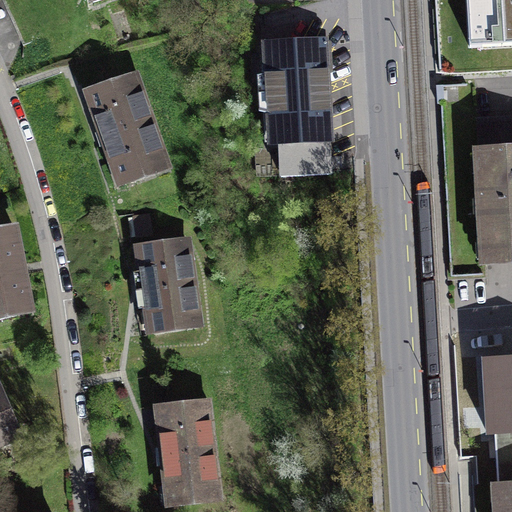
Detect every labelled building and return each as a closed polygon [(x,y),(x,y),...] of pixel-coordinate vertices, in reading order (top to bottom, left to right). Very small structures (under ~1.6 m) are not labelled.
[(35,0),(2,0),(22,45),(50,33),(35,0)] [(511,0),(479,0),(482,47),(511,44),(511,0)] [(323,41),(267,44),(273,144),(286,143),(288,175),(331,173),(323,41)] [(135,82),(83,102),(119,196),(171,177),(135,82)] [(511,137),(479,139),(484,256),(511,254),(511,137)] [(13,237),(0,239),(0,329),(29,324),(13,237)] [(190,245),(131,252),(142,348),(201,341),(190,245)] [(511,359),(494,360),(499,481),(511,480),(511,359)] [(1,385),(0,385),(0,454),(25,444),(1,385)] [(212,407),(150,412),(159,511),(160,511),(221,506),(212,407)] [(511,511),(511,480),(499,481),(499,511),(511,511)]
